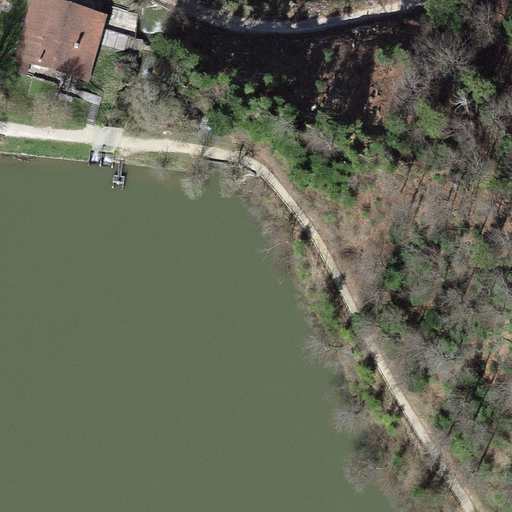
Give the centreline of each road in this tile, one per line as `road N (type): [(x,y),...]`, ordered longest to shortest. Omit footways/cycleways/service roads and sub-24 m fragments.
road 1 (track): [(76,136),(212,150),(271,178),(470,511)]
road 2 (track): [(196,0),(311,40),(416,0)]
